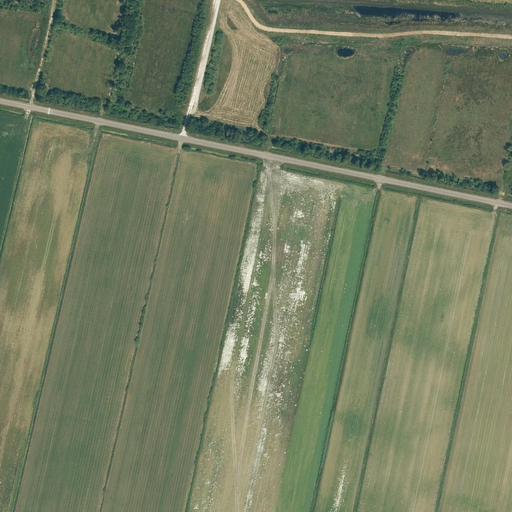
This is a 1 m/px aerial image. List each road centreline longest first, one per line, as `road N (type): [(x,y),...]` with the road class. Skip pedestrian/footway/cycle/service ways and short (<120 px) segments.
road 1 (unclassified): [(511,205),(182,138)]
road 2 (track): [(511,37),(269,29),(239,0)]
road 3 (unclassified): [(182,138),(0,101)]
road 4 (track): [(186,121),(214,0)]
